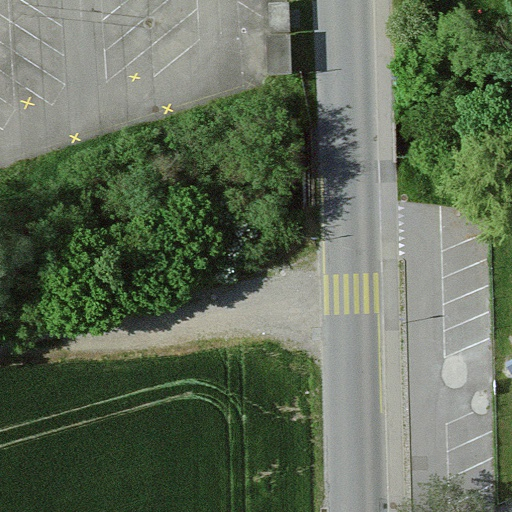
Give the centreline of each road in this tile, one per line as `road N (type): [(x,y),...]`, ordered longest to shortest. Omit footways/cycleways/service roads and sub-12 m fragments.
road 1 (tertiary): [(342,0),(356,511)]
road 2 (track): [(88,325),(351,292)]
